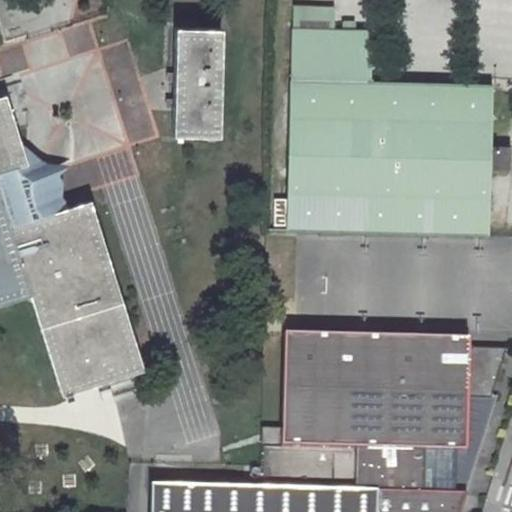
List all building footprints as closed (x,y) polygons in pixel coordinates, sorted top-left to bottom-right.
[(295,14),(295,29),(333,29),(333,15),(295,14)] [(221,28),(175,27),(173,135),(219,136),(221,28)] [(291,28),(286,229),(488,235),(492,85),(370,81),(372,30),(355,30),(342,30),(333,29),(295,29),(291,28)] [(0,196),(30,293),(62,395),(65,394),(67,400),(74,398),(72,392),(144,369),(91,200),(58,210),(46,173),(45,173),(27,163),(6,95),(0,96),(0,196)] [(510,147),(493,147),(492,170),(510,170),(510,147)] [(0,302),(30,293),(0,196),(0,302)] [(260,466),(260,490),(150,487),(149,511),(452,511),(452,495),(453,454),(465,454),(466,400),(491,400),(506,349),(467,348),(467,341),(284,336),(281,429),(261,428),(260,466)]
